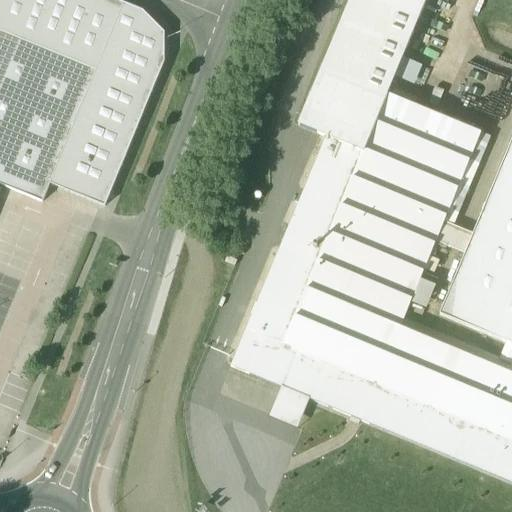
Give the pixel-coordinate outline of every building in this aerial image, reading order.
[(0,0),(0,186),(42,204),(49,188),(109,210),(170,64),(169,36),(147,14),(112,0),(0,0)] [(350,0),(322,68),(387,96),(427,0),(350,0)] [(511,375),(400,329),(436,243),(444,224),(481,135),(387,96),(322,68),(322,69),(305,111),(304,111),(298,127),(326,138),(231,369),(511,485),(511,375)] [(511,141),(473,236),(465,255),(439,317),(511,346),(511,141)] [(244,243),(246,242),(258,210),(258,208),(256,206),(255,205),(252,205),(250,206),(249,207),(235,239),(236,241),(237,242),(239,243),(241,244),(242,244),(244,243)] [(473,236),(444,224),(436,243),(465,255),(473,236)]
